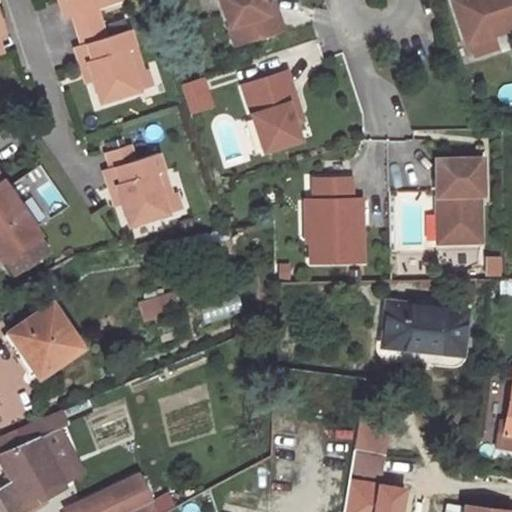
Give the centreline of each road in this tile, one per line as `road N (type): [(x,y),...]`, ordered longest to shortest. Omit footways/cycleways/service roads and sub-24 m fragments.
road 1 (residential): [(71,156),(19,0)]
road 2 (residential): [(384,125),(354,34),(373,0)]
